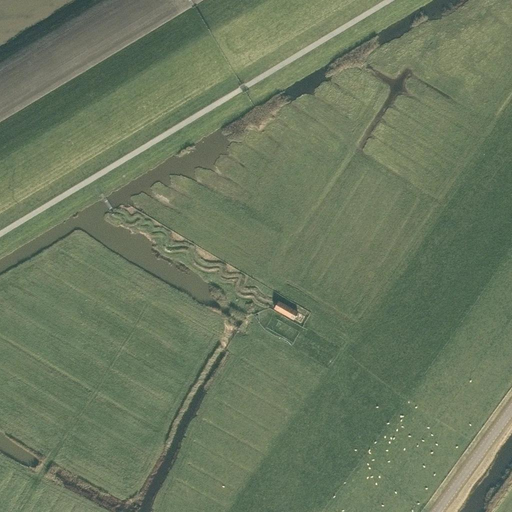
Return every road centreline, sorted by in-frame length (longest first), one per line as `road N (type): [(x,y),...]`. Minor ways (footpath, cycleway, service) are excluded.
road 1 (unclassified): [(0,238),(397,0)]
road 2 (tertiary): [(436,511),(511,407)]
